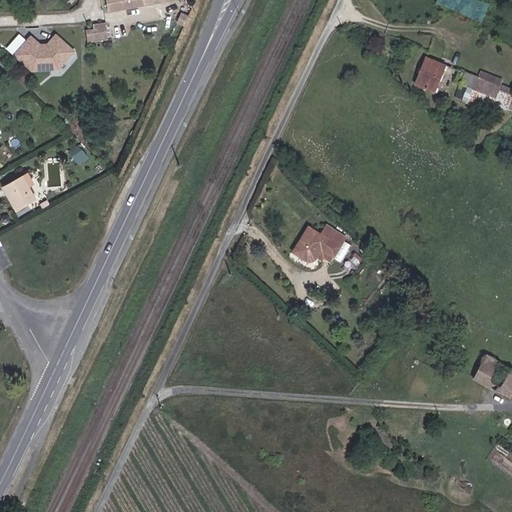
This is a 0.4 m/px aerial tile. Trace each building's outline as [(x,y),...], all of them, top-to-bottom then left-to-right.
[(106,0),(108,12),(170,0),(106,0)] [(107,38),(106,24),(95,25),(96,29),(85,31),(86,41),(107,38)] [(48,49),(57,39),(53,35),(45,44),(38,45),(28,37),(25,40),(36,50),(47,49),(48,49)] [(71,51),(57,39),(48,49),(47,49),(36,50),(25,40),(12,55),(30,70),(56,68),(71,51)] [(430,97),(442,71),(424,63),(413,90),(430,97)] [(469,93),(475,81),(456,72),(451,86),(469,94),(469,93)] [(499,92),(475,81),(469,93),(493,104),(499,92)] [(469,94),(463,105),(487,116),(493,104),(469,93),(469,94)] [(82,143),(71,149),(79,163),(89,156),(82,143)] [(95,168),(100,176),(105,172),(99,165),(95,168)] [(28,173),(23,176),(29,186),(34,183),(28,173)] [(29,186),(23,176),(3,187),(17,210),(36,198),(29,186)] [(333,255),(345,237),(326,225),(321,233),(309,225),(294,249),(304,256),(309,257),(315,255),(320,247),(333,255)] [(493,366),(479,361),(469,386),(482,391),(493,366)] [(511,394),(511,373),(493,366),(482,391),(509,402),(511,394)]
